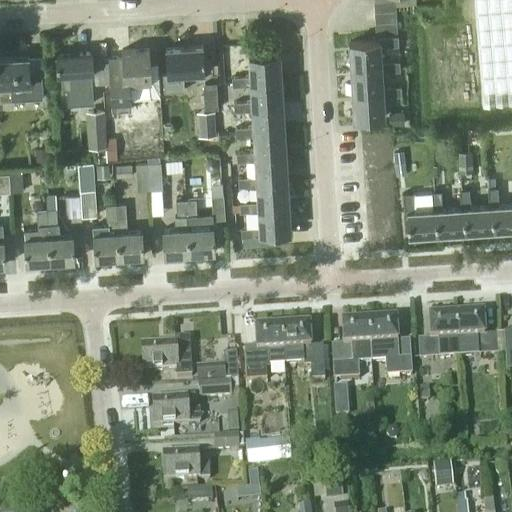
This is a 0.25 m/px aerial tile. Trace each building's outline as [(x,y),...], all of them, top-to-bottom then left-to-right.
[(397,31),(395,0),(375,0),(373,0),(375,33),(397,31)] [(511,0),(473,0),(482,104),(511,101),(511,0)] [(382,65),(382,61),(381,46),(398,45),(397,35),(378,36),(378,40),(349,41),(350,67),(382,65)] [(226,40),(227,62),(244,61),(243,39),(226,40)] [(268,41),(244,43),(245,54),(247,54),(247,55),(269,54),(269,52),(268,41)] [(204,71),(203,45),(165,48),(167,73),(163,73),(164,91),(184,89),(183,72),(204,71)] [(150,59),(149,48),(121,50),(122,57),(122,62),(109,62),(112,100),(112,110),(131,109),(131,102),(131,99),(135,98),(158,97),(157,62),(150,63),(150,59)] [(93,71),(91,52),(56,54),(57,73),(61,73),(62,89),(67,88),(68,103),(92,102),(91,71),(93,71)] [(232,86),(249,84),(249,80),(281,78),(279,53),(269,54),(247,55),(249,74),(249,75),(231,76),(232,86)] [(0,98),(43,96),(40,56),(29,56),(0,57),(0,98)] [(382,65),(350,67),(352,92),(384,90),(383,87),(382,71),(400,70),(399,60),(382,61),(382,65)] [(251,106),(282,104),(281,78),(249,80),(249,84),(250,100),(233,101),(234,111),(251,110),(251,106)] [(218,108),(216,82),(203,83),(204,108),(218,108)] [(384,90),(352,92),(353,117),(385,116),(384,96),(401,95),(400,86),(383,87),(384,90)] [(252,131),(284,129),(282,104),(251,106),(251,110),(252,125),(235,126),(235,136),(252,135),(252,131)] [(106,148),(104,109),(91,110),(92,148),(106,148)] [(390,123),(405,123),(404,110),(390,110),(390,123)] [(197,111),(198,136),(216,136),(215,111),(197,111)] [(254,157),(285,155),(284,129),(252,131),(252,135),(253,151),(236,152),(237,161),(254,160),(254,157)] [(117,159),(116,138),(107,138),(108,159),(117,159)] [(38,163),(52,161),(51,146),(36,148),(38,163)] [(473,172),(472,151),(458,152),(459,172),(473,172)] [(238,186),(255,185),(255,181),(287,180),(285,155),(254,157),(254,160),(255,176),(238,177),(238,186)] [(207,158),(205,163),(208,168),(212,169),(217,167),(218,162),(216,158),(211,157),(207,158)] [(146,162),(148,190),(162,189),(160,161),(146,162)] [(137,190),(148,190),(146,162),(135,163),(137,190)] [(110,164),(97,165),(98,178),(111,177),(110,164)] [(92,189),(91,166),(78,167),(79,190),(92,189)] [(9,173),(10,191),(23,190),(21,167),(8,168),(9,173)] [(0,193),(10,192),(10,191),(9,173),(0,173),(0,193)] [(255,181),(255,185),(256,201),(239,202),(240,212),(257,210),(256,207),(288,205),(287,180),(255,181)] [(492,204),(493,228),(511,226),(511,202),(498,203),(497,190),(487,191),(488,204),(492,204)] [(463,206),(465,230),(493,228),(492,204),(488,204),(469,205),(469,192),(459,193),(460,206),(463,206)] [(225,219),(223,194),(211,195),(212,219),(225,219)] [(435,208),(436,232),(465,230),(463,206),(460,206),(441,207),(440,194),(431,195),(432,208),(435,208)] [(408,233),(436,232),(435,208),(432,208),(413,209),(412,196),(403,196),(404,211),(406,211),(408,233)] [(188,252),(185,200),(176,201),(177,215),(174,215),(175,228),(162,229),(164,254),(188,252)] [(195,200),(185,200),(188,252),(215,251),(213,225),(199,226),(198,215),(196,215),(195,200)] [(115,205),(118,256),(143,255),(142,230),(127,231),(125,204),(115,205)] [(95,258),(118,256),(115,205),(106,205),(107,219),(108,219),(108,226),(93,227),(95,258)] [(257,210),(258,226),(241,227),(241,236),(242,236),(260,235),(261,235),(260,232),(261,232),(290,231),(288,205),(256,207),(257,210)] [(49,261),(45,209),(37,210),(38,230),(23,230),(25,262),(49,261)] [(45,209),(49,261),(74,259),(73,234),(59,235),(58,224),(57,224),(56,209),(45,209)] [(260,235),(242,236),(243,246),(261,245),(260,235)] [(483,315),(455,317),(457,357),(497,355),(496,336),(484,336),(483,315)] [(438,358),(457,357),(455,317),(428,318),(430,340),(418,341),(419,359),(438,358)] [(396,321),(367,322),(370,363),(386,362),(387,377),(411,375),(409,341),(397,342),(396,321)] [(370,363),(367,322),(342,324),(343,346),(331,346),(333,380),(358,379),(357,364),(370,363)] [(309,326),(281,328),(283,365),(304,364),(304,367),(310,367),(311,380),(324,380),(322,347),(310,348),(309,326)] [(283,365),(281,328),(254,330),(255,349),(244,350),(246,381),(265,380),(264,366),(269,365),(269,366),(283,365)] [(175,342),(175,343),(141,345),(143,372),(177,370),(177,372),(177,379),(192,378),(190,339),(175,340),(175,342)] [(224,365),(225,379),(238,378),(236,353),(223,354),(224,365)] [(238,378),(225,379),(225,381),(225,382),(198,384),(199,400),(231,397),(231,396),(239,396),(238,378)] [(421,401),(430,400),(429,387),(420,387),(421,401)] [(195,412),(194,397),(186,398),(186,397),(152,400),(154,427),(199,424),(198,411),(195,412)] [(348,402),(335,403),(336,417),(349,416),(348,402)] [(399,435),(396,429),(390,429),(386,434),(389,440),(395,440),(399,435)] [(238,451),(238,435),(213,436),(214,452),(238,451)] [(291,460),(289,439),(273,441),(275,462),(291,460)] [(261,463),(260,444),(245,445),(246,465),(261,463)] [(198,466),(197,452),(163,454),(164,481),(200,479),(208,479),(208,465),(198,466)] [(450,465),(433,467),(436,488),(452,486),(450,465)] [(250,489),(259,488),(257,471),(248,472),(250,489)] [(342,498),(341,484),(324,485),(325,499),(342,498)] [(212,501),(211,488),(186,490),(187,502),(212,501)] [(494,511),(493,499),(483,500),(484,511),(494,511)] [(468,511),(467,503),(456,504),(456,511),(468,511)]
